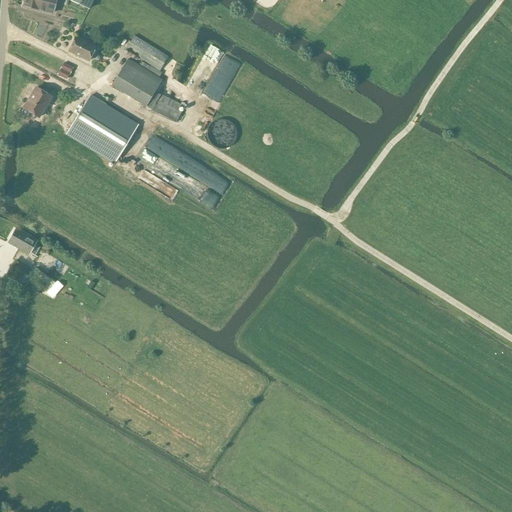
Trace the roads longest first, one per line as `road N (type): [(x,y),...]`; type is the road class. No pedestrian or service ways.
road 1 (track): [(511,339),(331,219),(500,0)]
road 2 (track): [(183,136),(331,219)]
